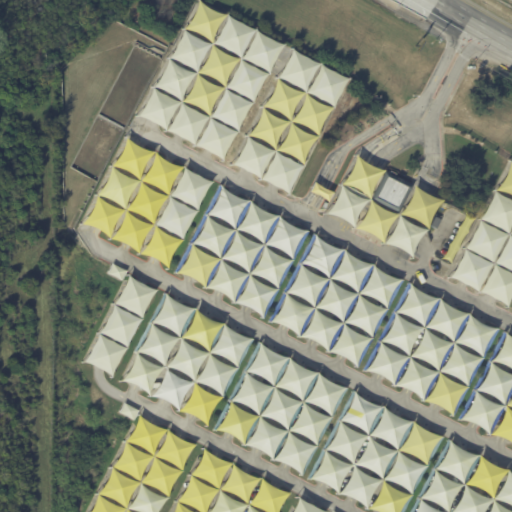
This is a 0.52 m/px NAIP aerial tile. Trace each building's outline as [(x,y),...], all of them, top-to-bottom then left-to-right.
[(222,158),(212,153),(180,137),(150,122),(137,116),(195,1),(279,43),(222,158)] [(287,192),(274,185),(244,170),(232,164),(289,50),(345,77),(287,192)] [(210,180),(168,264),(157,259),(126,244),(95,228),(83,222),(125,138),(138,145),(168,160),(200,176),(210,180)] [(353,154),(324,213),(329,215),(337,220),(341,222),(350,226),(390,246),(411,257),(440,199),(418,187),(411,184),(398,211),(370,197),(384,170),(380,168),(371,164),(365,160),(358,157),(353,154)] [(449,275),(507,161),(511,163),(511,290),(505,304),(492,297),(462,282),(449,275)] [(398,211),(370,197),(384,170),(411,184),(398,211)] [(327,200),(322,198),(313,193),(308,191),(313,181),(318,184),(327,188),(332,191),(327,200)] [(306,233),(262,316),(247,308),(218,293),(189,278),(173,270),(217,186),(232,194),(261,209),(290,224),(306,233)] [(449,262),(441,258),(464,213),(472,217),(449,262)] [(402,281),(358,364),(341,356),(313,341),(283,325),(269,318),(313,235),(326,242),(356,257),(384,272),(402,281)] [(122,279),(107,272),(112,262),(126,270),(122,279)] [(111,375),(99,369),(83,361),(127,275),(144,284),(155,290),(111,375)] [(495,330),(451,414),(436,406),(407,391),(377,375),(362,368),(406,284),(420,292),(450,307),(479,322),(495,330)] [(250,339),(207,422),(192,414),(163,400),(135,385),(118,376),(161,293),(177,301),(206,316),(235,331),(250,339)] [(511,443),(502,438),(473,424),(458,416),(502,333),(511,338),(511,443)] [(346,387),(302,470),(286,462),(258,447),(228,432),(213,424),(257,341),(271,348),(301,364),(329,379),(346,387)] [(439,436),(400,511),(381,511),(353,498),(323,482),(307,474),(350,390),(366,398),(395,414),(424,429),(439,436)] [(159,511),(88,511),(137,415),(152,422),(181,436),(194,443),(159,511)] [(511,511),(407,511),(446,439),(462,447),(490,461),(511,472),(511,511)] [(276,511),(170,511),(202,449),(216,456),(245,471),(274,485),(286,492),(276,511)] [(322,511),(288,511),(296,496),(312,504),(324,510),(322,511)]
